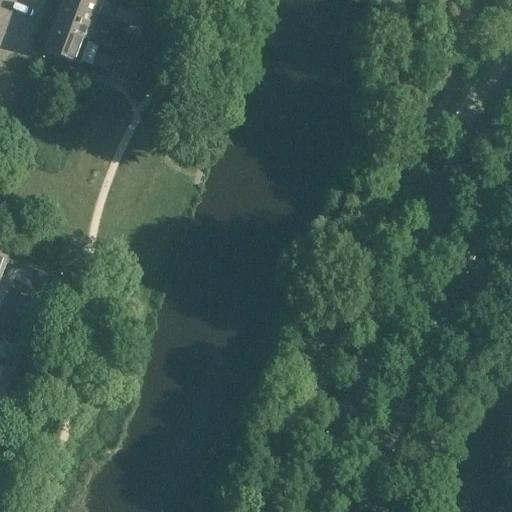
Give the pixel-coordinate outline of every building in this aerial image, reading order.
[(103,0),(66,0),(64,6),(97,19),(103,0)] [(97,19),(64,6),(62,5),(58,17),(60,18),(55,29),(88,42),(97,19)] [(134,15),(129,30),(140,34),(145,19),(134,15)] [(88,42),(55,29),(53,29),(49,40),(51,41),(46,54),(79,66),(88,42)] [(129,30),(123,45),(134,50),(140,34),(129,30)] [(117,62),(111,78),(122,82),(128,66),(117,62)] [(40,272),(34,288),(45,292),(51,276),(40,272)] [(28,304),(22,319),(33,323),(39,308),(28,304)] [(22,319),(17,334),(28,338),(33,323),(22,319)] [(11,350),(5,365),(16,369),(22,354),(11,350)] [(5,365),(0,379),(0,380),(11,385),(16,369),(5,365)]
